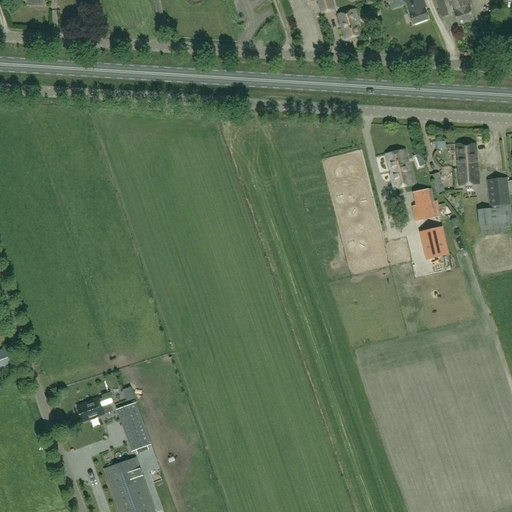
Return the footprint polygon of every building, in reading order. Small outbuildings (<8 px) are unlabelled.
[(330,0),(317,0),(321,14),(334,10),(330,0)] [(388,0),(392,10),(406,5),(413,25),(428,20),(424,10),(426,9),(422,0),(388,0)] [(448,0),(451,7),(452,7),(458,24),(473,19),(469,8),(470,7),(467,0),(448,0)] [(355,10),(338,15),(345,40),(361,36),(358,25),(359,24),(355,10)] [(410,41),(412,49),(420,48),(418,39),(410,41)] [(459,186),(478,185),(476,144),(456,145),(459,186)] [(385,156),(394,190),(413,185),(405,151),(385,156)] [(438,173),(431,176),(437,195),(444,192),(438,173)] [(508,195),(507,179),(486,181),(489,210),(478,211),(480,235),(507,232),(506,224),(511,224),(508,195)] [(412,207),(415,222),(438,217),(431,189),(412,194),(415,206),(412,207)] [(397,221),(389,224),(392,236),(405,233),(402,222),(398,223),(397,221)] [(442,228),(421,233),(427,259),(448,254),(442,228)] [(434,316),(456,310),(453,298),(431,304),(434,316)] [(414,312),(415,320),(425,318),(423,310),(414,312)] [(0,369),(15,364),(8,347),(0,350),(0,369)] [(136,399),(131,387),(123,390),(127,402),(136,399)] [(105,414),(99,398),(90,401),(90,402),(77,407),(83,422),(105,414)] [(132,452),(151,445),(136,403),(116,410),(132,452)] [(110,486),(142,474),(137,459),(105,471),(110,486)] [(155,511),(142,474),(110,486),(119,511),(155,511)]
